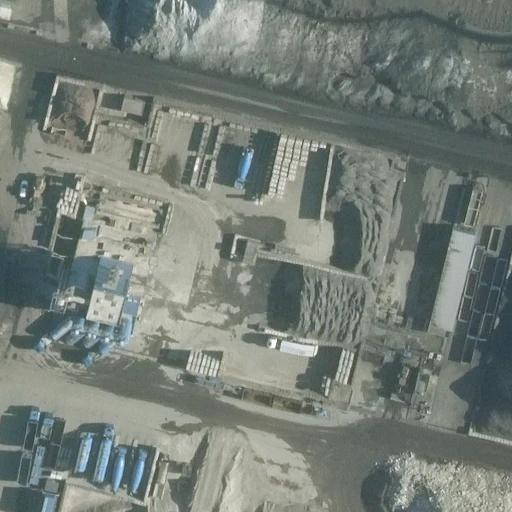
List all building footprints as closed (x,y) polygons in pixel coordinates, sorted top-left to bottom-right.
[(141,114),(145,100),(125,95),(121,109),(141,114)] [(154,232),(159,214),(99,199),(94,216),(104,218),(88,280),(78,278),(73,295),(135,311),(139,293),(130,291),(136,265),(132,264),(134,254),(138,255),(145,229),(154,232)] [(452,335),(477,231),(453,225),(428,329),(452,335)] [(262,260),(266,240),(255,238),(251,258),(262,260)] [(147,249),(142,271),(160,274),(165,253),(147,249)] [(426,391),(430,372),(420,370),(416,389),(426,391)] [(53,511),(57,497),(43,494),(38,511),(53,511)]
